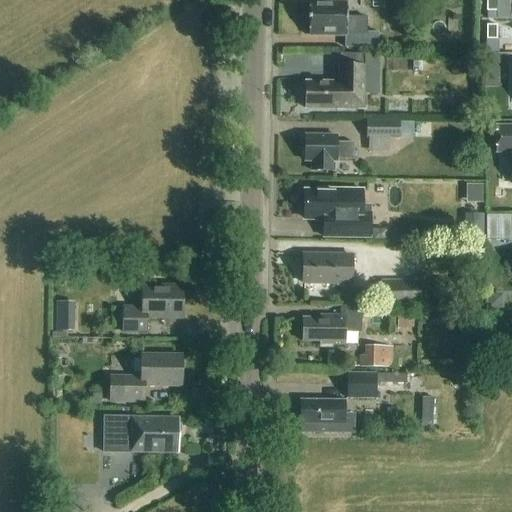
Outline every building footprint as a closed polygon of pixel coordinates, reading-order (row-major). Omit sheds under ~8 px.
[(486,0),(486,13),(497,13),(496,0),(486,0)] [(378,34),(366,34),(366,19),(346,18),(346,4),(306,4),(306,14),(309,14),(308,26),(306,26),(306,36),(345,36),(345,48),(377,49),(378,34)] [(486,41),(497,41),(497,27),(487,27),(486,41)] [(365,68),(365,56),(342,56),(342,67),(341,67),(341,83),(307,83),(306,109),(340,110),(340,109),(364,110),(365,95),(366,68),(365,68)] [(487,74),(501,73),(501,58),(487,58),(487,74)] [(400,139),(401,123),(368,123),(368,139),(400,139)] [(511,128),(497,129),(497,154),(511,154),(511,128)] [(338,138),(307,137),(306,162),(313,162),(313,173),(335,172),(335,162),(337,162),(338,160),(354,160),(354,145),(338,145),(338,138)] [(489,184),(474,184),(475,199),(489,199),(489,184)] [(363,208),(363,193),(306,192),(305,220),(323,220),(323,238),(371,239),(371,208),(363,208)] [(464,241),(483,241),(483,215),(464,215),(464,241)] [(489,248),(508,248),(508,217),(488,217),(489,248)] [(352,285),(353,258),(305,257),(304,284),(352,285)] [(382,308),(422,307),(422,282),(382,282),(382,308)] [(147,333),(148,318),(184,318),(184,287),(144,286),(144,308),(125,308),(125,333),(147,333)] [(490,295),(489,310),(503,310),(504,296),(490,295)] [(342,307),(342,318),(323,318),(323,321),(305,321),(304,342),(322,342),(322,346),(346,346),(346,334),(363,334),(363,307),(342,307)] [(76,327),(76,308),(54,308),(55,334),(69,334),(69,328),(76,327)] [(414,315),(398,315),(397,330),(414,330),(414,315)] [(359,357),(359,369),(392,368),(391,348),(365,348),(365,357),(359,357)] [(144,403),(145,387),(183,388),(184,356),(142,355),(142,381),(112,379),(111,403),(144,403)] [(375,401),(375,377),(347,376),(346,400),(375,401)] [(433,400),(423,400),(421,428),(432,428),(433,400)] [(354,415),(344,415),(344,404),(304,403),(303,432),(354,433),(354,415)] [(157,419),(131,418),(103,418),(103,454),(131,454),(148,454),(148,453),(179,453),(179,436),(181,432),(181,426),(179,424),(179,420),(157,420),(157,419)]
